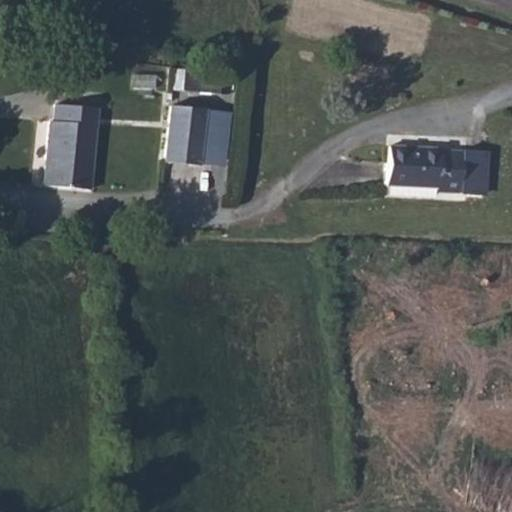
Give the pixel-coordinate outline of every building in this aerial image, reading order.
[(202,90),(204,71),(172,68),(170,87),(202,90)] [(95,99),(59,95),(57,112),(49,112),(44,191),(89,194),(95,99)] [(203,114),(171,111),(166,165),(199,167),(203,114)] [(464,149),(389,146),(388,185),(440,187),(440,193),(462,194),(464,149)] [(488,150),(464,149),(462,194),(487,195),(488,150)]
